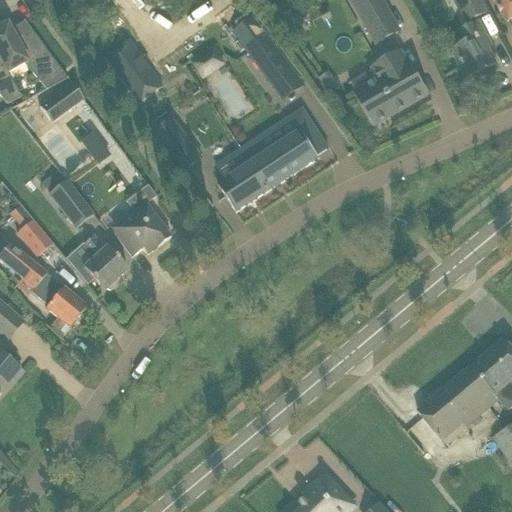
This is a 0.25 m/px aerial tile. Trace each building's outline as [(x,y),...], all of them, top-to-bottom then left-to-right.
[(399,32),(380,0),(349,0),(376,46),(399,32)] [(453,0),(466,26),(487,15),(479,0),(453,0)] [(511,0),(502,0),(497,3),(509,25),(511,30),(511,0)] [(254,20),(233,35),(262,74),(273,89),(279,84),(294,74),(254,20)] [(467,43),(449,53),(455,63),(458,61),(467,79),(494,66),(486,51),(490,49),(477,24),(461,32),(467,43)] [(0,28),(0,62),(7,74),(24,66),(40,85),(61,73),(32,34),(16,43),(6,26),(0,28)] [(127,44),(103,62),(137,106),(161,88),(127,44)] [(356,94),(374,127),(427,97),(411,70),(401,54),(373,71),(379,81),(356,94)] [(0,98),(6,106),(20,99),(7,74),(0,62),(0,98)] [(39,108),(51,125),(83,101),(71,85),(39,108)] [(199,92),(192,97),(196,103),(204,98),(199,92)] [(258,140),(216,167),(225,181),(217,186),(236,214),(319,160),(317,157),(327,150),(327,151),(329,150),(304,113),(303,114),(292,121),(291,119),(259,141),(258,140)] [(178,155),(191,145),(172,120),(159,130),(156,132),(175,157),(178,155)] [(59,172),(41,185),(49,195),(75,230),(93,217),(66,182),(59,172)] [(109,230),(131,259),(142,251),(146,257),(170,239),(144,204),(109,230)] [(32,221),(18,233),(39,258),(53,246),(32,221)] [(82,270),(90,278),(103,293),(106,291),(110,292),(116,286),(115,282),(127,271),(106,249),(104,250),(92,237),(81,247),(93,260),(82,270)] [(30,294),(47,308),(45,310),(69,330),(86,309),(9,245),(0,256),(0,261),(34,290),(30,294)] [(0,338),(6,344),(24,324),(0,303),(0,338)] [(417,413),(430,429),(441,442),(451,434),(455,439),(499,402),(495,397),(511,383),(511,351),(503,341),(417,413)] [(0,399),(21,375),(0,356),(0,399)] [(511,425),(491,440),(511,469),(511,425)] [(488,470),(474,482),(488,501),(503,490),(488,470)] [(325,477),(304,497),(306,499),(292,511),(349,511),(354,508),(325,477)]
